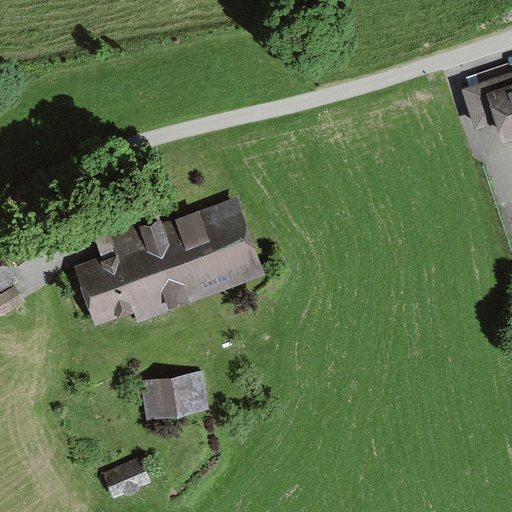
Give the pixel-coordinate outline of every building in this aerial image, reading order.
[(511,139),(511,68),(451,87),(468,153),(511,139)] [(225,217),(69,264),(89,330),(246,282),(225,217)] [(1,254),(0,255),(0,288),(17,278),(1,254)] [(0,293),(0,308),(2,312),(23,298),(15,284),(0,293)] [(201,373),(141,383),(147,420),(207,410),(201,373)] [(131,464),(99,475),(107,499),(139,488),(131,464)]
